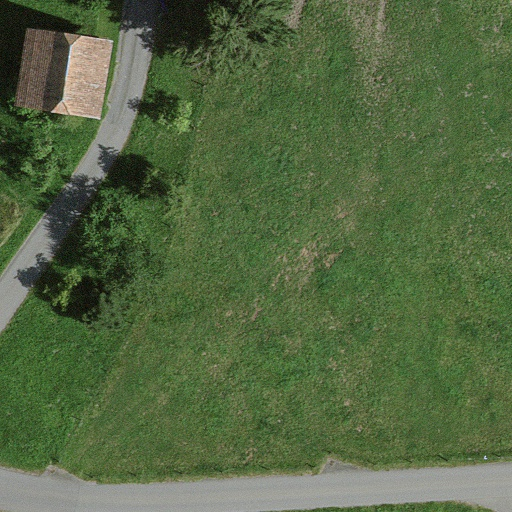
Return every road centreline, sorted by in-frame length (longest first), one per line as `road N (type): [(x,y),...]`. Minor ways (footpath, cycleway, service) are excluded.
road 1 (residential): [(511,481),(112,504),(0,489)]
road 2 (track): [(142,0),(125,99),(102,154),(0,305)]
